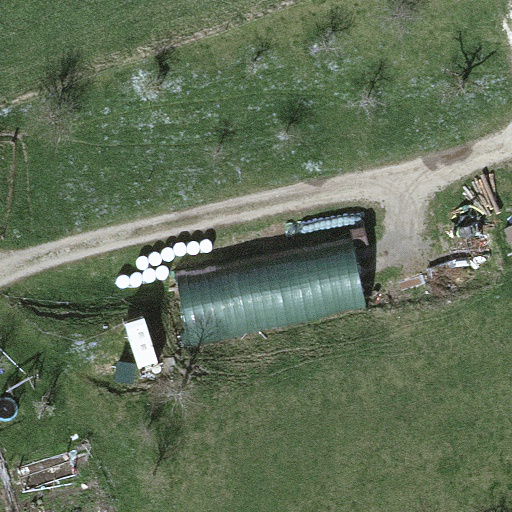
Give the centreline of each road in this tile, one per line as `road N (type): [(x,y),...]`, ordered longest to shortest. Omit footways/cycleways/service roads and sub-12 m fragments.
road 1 (track): [(125,241),(511,153)]
road 2 (unclassified): [(0,287),(125,241)]
